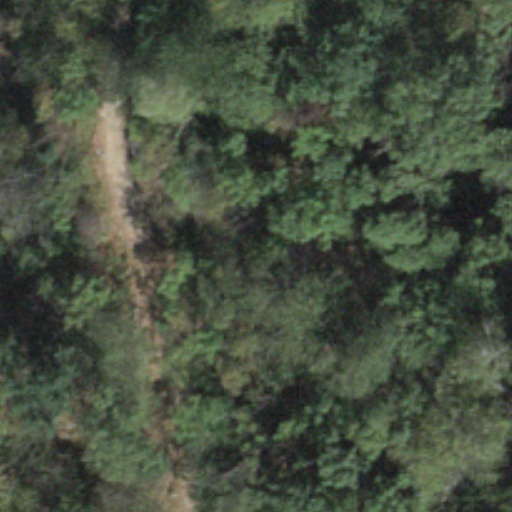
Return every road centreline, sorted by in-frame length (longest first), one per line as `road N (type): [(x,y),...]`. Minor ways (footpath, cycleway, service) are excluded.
road 1 (track): [(180,384),(160,337),(114,154),(127,0)]
road 2 (track): [(196,511),(196,447),(180,384)]
